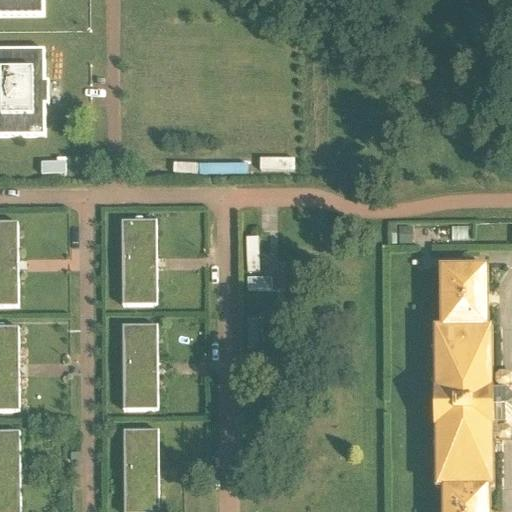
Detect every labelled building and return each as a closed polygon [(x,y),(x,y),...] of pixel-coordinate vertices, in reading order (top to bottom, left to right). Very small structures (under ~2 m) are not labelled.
[(44,0),(0,0),(0,17),(45,18),(44,0)] [(46,51),(0,51),(0,139),(46,139),(46,51)] [(295,171),(296,161),(263,159),(262,169),(295,171)] [(157,223),(123,223),(124,308),(158,307),(157,223)] [(18,224),(0,224),(0,309),(20,309),(18,224)] [(261,238),(249,239),(250,272),(262,271),(261,238)] [(493,330),(489,330),(488,269),(443,269),(443,331),(437,331),(439,490),(445,490),(445,511),(490,511),(491,489),(494,489),(493,330)] [(274,291),(274,280),(249,279),(249,289),(274,291)] [(270,322),(248,322),(248,359),(271,359),(270,322)] [(158,328),(124,328),(124,412),(159,412),(158,328)] [(19,329),(0,329),(0,413),(20,413),(19,329)] [(159,511),(159,433),(125,433),(125,511),(159,511)] [(21,511),(20,434),(0,434),(0,511),(21,511)]
